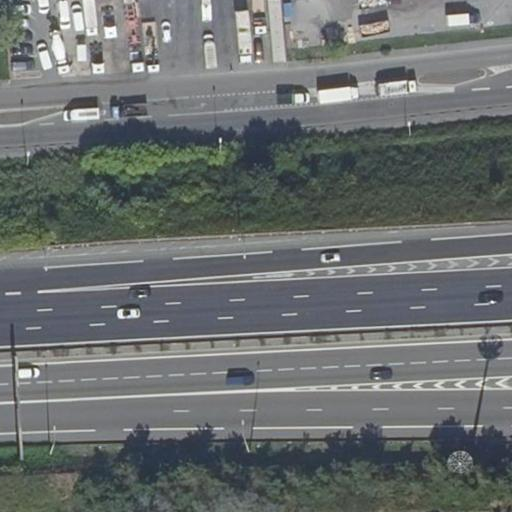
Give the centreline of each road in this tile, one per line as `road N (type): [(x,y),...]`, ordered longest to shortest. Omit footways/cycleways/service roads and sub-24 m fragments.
road 1 (motorway): [(511,244),(86,277),(0,314)]
road 2 (motorway): [(0,390),(72,415),(511,408)]
road 3 (tertiary): [(511,72),(0,118)]
road 4 (motorway): [(0,388),(511,355)]
road 5 (motorway): [(511,292),(0,318)]
